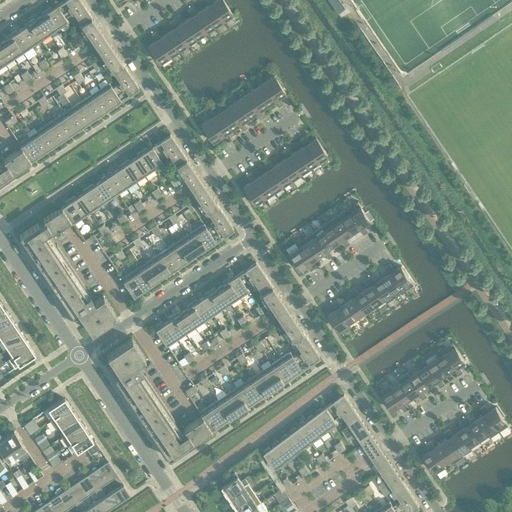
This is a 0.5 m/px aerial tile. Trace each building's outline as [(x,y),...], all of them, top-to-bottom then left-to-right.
[(57,4),(66,17),(73,12),(77,17),(78,17),(66,0),(63,3),(62,1),(57,4)] [(66,0),(78,17),(87,11),(80,0),(66,0)] [(215,0),(214,1),(212,2),(223,19),(232,13),(223,0),(215,0)] [(209,4),(203,8),(214,25),(223,19),(212,2),(209,4)] [(66,17),(57,4),(52,8),(52,7),(47,10),(59,28),(69,22),(65,17),(66,17)] [(196,13),(194,14),(205,31),(214,25),(203,8),(196,13)] [(43,14),(38,17),(50,34),(59,28),(47,10),(42,13),(43,14)] [(87,11),(78,17),(77,17),(81,23),(79,24),(80,26),(92,18),(87,11)] [(191,16),(185,20),(192,31),(196,37),(205,31),(194,14),(192,16),(191,16)] [(34,19),(29,22),(41,40),(50,34),(38,17),(34,20),(34,19)] [(92,18),(80,26),(85,34),(87,33),(96,47),(107,40),(98,26),(92,18)] [(178,25),(176,26),(187,43),(192,40),(196,37),(192,31),(185,20),(178,25)] [(21,29),(32,46),(41,40),(29,22),(24,25),(25,26),(21,29)] [(173,28),(167,32),(178,49),(187,43),(176,26),(173,28)] [(11,34),(23,52),(32,46),(21,29),(16,32),(16,31),(11,34)] [(160,37),(158,39),(169,55),(178,49),(167,32),(160,37)] [(3,41),(14,58),(23,52),(11,34),(6,37),(7,38),(3,41)] [(155,40),(148,45),(156,57),(160,62),(169,55),(158,39),(155,40)] [(107,40),(96,47),(106,60),(103,62),(108,70),(121,61),(116,53),(107,40)] [(0,56),(5,64),(14,58),(3,41),(0,42),(0,56)] [(121,61),(108,70),(110,72),(112,70),(116,76),(117,75),(126,69),(121,61)] [(117,75),(128,92),(131,90),(132,91),(138,87),(126,69),(117,75)] [(111,87),(120,99),(125,96),(125,94),(128,92),(117,75),(116,76),(119,82),(111,87)] [(271,77),(264,81),(276,98),(278,97),(285,92),(274,75),(271,77)] [(264,81),(255,87),(267,104),(273,100),(276,98),(264,81)] [(99,88),(112,106),(116,103),(116,102),(120,99),(111,87),(108,82),(99,88)] [(255,87),(246,93),(258,110),(260,109),(267,104),(255,87)] [(112,106),(99,88),(90,94),(102,112),(106,109),(107,110),(112,106)] [(246,93),(237,99),(249,116),(255,112),(258,110),(246,93)] [(81,100),(94,119),(98,115),(98,114),(102,112),(90,94),(81,100)] [(237,99),(228,105),(240,122),(242,121),(249,116),(237,99)] [(72,106),(84,124),(88,121),(89,122),(94,119),(81,100),(72,106)] [(228,105),(219,111),(231,128),(237,124),(240,122),(228,105)] [(63,112),(76,131),(81,127),(80,126),(84,124),(72,106),(63,112)] [(219,111),(210,117),(222,134),(224,133),(231,128),(219,111)] [(54,118),(66,136),(70,133),(71,134),(76,131),(63,112),(54,118)] [(8,126),(17,120),(13,115),(4,121),(8,126)] [(204,122),(201,124),(203,126),(207,132),(213,141),(220,136),(222,134),(210,117),(204,122)] [(45,124),(58,143),(63,139),(62,138),(66,136),(54,118),(45,124)] [(36,130),(48,148),(52,145),(53,146),(58,143),(45,124),(36,130)] [(48,148),(36,130),(27,136),(40,155),(45,151),(44,150),(48,148)] [(161,141),(172,158),(182,152),(170,134),(164,138),(164,139),(161,141)] [(20,147),(29,160),(34,157),(35,158),(40,155),(27,136),(18,143),(21,147),(20,147)] [(309,142),(306,144),(318,161),(327,154),(316,137),(309,142)] [(152,146),(160,158),(168,153),(172,159),(172,158),(161,141),(158,144),(157,142),(152,146)] [(304,145),(297,150),(309,167),(318,161),(306,144),(304,145)] [(146,148),(141,151),(154,169),(163,163),(160,158),(152,146),(147,149),(146,148)] [(24,164),(29,160),(20,147),(16,151),(24,164)] [(291,154),(288,156),(300,173),(309,167),(297,150),(291,154)] [(24,164),(16,151),(3,159),(5,162),(0,165),(0,179),(7,176),(5,173),(10,170),(12,172),(24,164)] [(133,158),(145,176),(154,169),(141,151),(137,154),(137,155),(133,158)] [(175,168),(187,159),(182,152),(172,158),(172,159),(176,164),(174,165),(175,168)] [(286,157),(279,162),(291,179),(300,173),(288,156),(286,157)] [(124,163),(136,182),(145,176),(133,158),(129,161),(128,160),(124,163)] [(187,159),(175,168),(180,175),(182,174),(191,188),(201,181),(192,167),(187,159)] [(273,166),(270,168),(282,185),(291,179),(279,162),(273,166)] [(115,170),(127,187),(136,182),(124,163),(119,166),(119,167),(115,170)] [(268,169),(261,174),(273,191),(282,185),(270,168),(268,169)] [(106,175),(118,194),(127,187),(115,170),(111,173),(110,172),(106,175)] [(255,178),(252,180),(264,197),(273,191),(261,174),(255,178)] [(97,182),(109,200),(118,194),(106,175),(101,178),(102,179),(97,182)] [(250,181),(243,186),(254,202),(254,203),(264,197),(252,180),(250,181)] [(201,181),(191,188),(200,201),(199,203),(204,210),(216,202),(211,194),(201,181)] [(88,187),(100,206),(109,200),(97,182),(93,185),(92,184),(88,187)] [(79,194),(91,212),(100,206),(88,187),(83,190),(84,191),(79,194)] [(70,199),(82,218),(91,212),(79,194),(75,197),(75,196),(70,199)] [(60,207),(69,220),(70,219),(73,224),(82,218),(70,199),(65,202),(66,203),(60,207)] [(358,201),(349,207),(362,226),(364,225),(371,220),(358,201)] [(216,202),(204,210),(205,212),(207,211),(211,217),(211,216),(221,210),(216,202)] [(20,234),(19,235),(41,267),(44,271),(57,291),(60,295),(68,307),(74,315),(79,312),(87,325),(91,331),(116,314),(103,294),(95,300),(94,299),(89,292),(57,244),(54,246),(52,243),(45,232),(50,229),(52,231),(60,226),(64,223),(69,220),(60,207),(56,210),(44,218),(43,218),(45,221),(39,224),(38,222),(37,222),(20,234)] [(349,207),(340,213),(353,232),(359,228),(362,226),(349,207)] [(211,216),(223,233),(226,231),(227,232),(233,228),(221,210),(211,216)] [(340,213),(331,219),(344,238),(346,237),(353,232),(340,213)] [(207,227),(215,240),(220,237),(219,236),(223,233),(211,216),(211,217),(215,222),(207,227)] [(331,219),(322,225),(335,244),(341,240),(344,238),(331,219)] [(194,229),(206,248),(211,244),(211,243),(215,240),(207,227),(207,228),(204,223),(194,229)] [(313,231),(326,250),(328,249),(335,244),(322,225),(321,226),(313,231)] [(185,235),(197,253),(201,250),(202,251),(206,248),(194,229),(185,235)] [(313,231),(304,237),(317,256),(323,252),(326,250),(313,231)] [(176,241),(188,260),(193,256),(193,255),(197,253),(185,235),(176,241)] [(92,242),(89,237),(84,240),(87,245),(92,242)] [(306,242),(298,247),(308,262),(310,261),(317,256),(304,237),(304,238),(306,242)] [(167,247),(179,265),(183,262),(184,263),(188,260),(176,241),(167,247)] [(158,253),(171,272),(175,268),(175,267),(179,265),(167,247),(158,253)] [(298,247),(288,254),(298,268),(305,264),(308,262),(298,247)] [(149,259),(161,277),(165,274),(166,275),(171,272),(158,253),(149,259)] [(161,277),(149,259),(140,265),(153,284),(157,280),(157,279),(161,277)] [(258,286),(268,280),(255,261),(249,265),(250,267),(247,269),(254,280),(254,281),(258,286)] [(148,287),(153,284),(140,265),(131,271),(143,289),(147,286),(148,287)] [(394,270),(392,271),(405,290),(414,284),(411,280),(401,265),(394,270)] [(242,270),(238,273),(246,286),(254,281),(254,280),(247,269),(243,271),(242,270)] [(139,292),(143,289),(131,271),(122,278),(134,296),(139,293),(139,292)] [(389,273),(383,277),(393,292),(401,287),(404,290),(405,290),(392,271),(389,273)] [(227,279),(240,297),(249,291),(246,286),(238,273),(233,277),(232,276),(227,279)] [(376,282),(374,283),(384,298),(393,292),(383,277),(376,282)] [(240,297),(227,279),(223,282),(223,283),(219,286),(231,303),(240,297)] [(259,293),(261,295),(273,287),(268,280),(258,286),(261,292),(259,293)] [(372,285),(365,289),(375,304),(384,298),(374,283),(372,285)] [(209,291),(222,309),(231,303),(219,286),(215,289),(214,288),(209,291)] [(273,287),(261,295),(266,303),(268,302),(277,316),(287,309),(278,295),(273,287)] [(358,294),(356,295),(366,310),(375,304),(365,289),(358,294)] [(222,309),(209,291),(205,294),(205,295),(201,298),(213,315),(222,309)] [(354,297),(347,302),(357,316),(366,310),(356,295),(354,297)] [(191,304),(203,322),(213,315),(201,298),(197,301),(196,300),(191,303),(191,304)] [(341,306),(338,308),(351,327),(351,326),(349,322),(357,316),(347,302),(341,306)] [(203,322),(191,304),(183,310),(195,328),(203,322)] [(336,309),(329,314),(339,329),(341,333),(351,327),(338,308),(336,309)] [(287,309),(277,316),(286,329),(284,330),(290,338),(302,330),(296,322),(287,309)] [(178,312),(174,315),(186,333),(195,328),(183,310),(179,313),(178,312)] [(7,311),(0,315),(0,327),(12,320),(7,311)] [(169,319),(165,322),(177,339),(186,333),(174,315),(169,318),(169,319)] [(0,337),(1,339),(18,328),(12,320),(0,327),(0,337)] [(168,346),(177,339),(165,322),(161,325),(160,324),(155,327),(168,346)] [(7,348),(24,337),(18,328),(1,339),(7,348)] [(302,330),(290,338),(291,340),(293,339),(297,344),(307,338),(302,330)] [(9,359),(29,345),(24,337),(7,348),(12,356),(8,359),(9,359)] [(210,429),(202,416),(184,428),(186,431),(180,434),(171,421),(174,419),(141,370),(142,370),(136,362),(145,357),(132,337),(107,354),(119,373),(114,376),(169,457),(187,445),(186,442),(191,439),(193,441),(210,429)] [(297,344),(309,361),(312,359),(313,360),(319,356),(307,338),(297,344)] [(453,342),(443,348),(446,352),(456,367),(458,365),(465,361),(460,352),(455,346),(453,342)] [(293,355),(301,368),(306,365),(305,363),(309,361),(297,344),(301,350),(293,355)] [(15,368),(31,357),(30,356),(35,353),(29,345),(9,359),(15,368)] [(445,352),(437,358),(447,373),(454,369),(456,367),(446,352),(443,348),(446,352),(445,352)] [(280,357),(292,375),(297,372),(296,371),(301,368),(293,355),(289,350),(280,357)] [(271,363),(283,380),(287,378),(288,379),(292,375),(280,357),(271,363)] [(437,358),(428,364),(438,379),(440,377),(447,373),(437,358)] [(262,369),(274,387),(279,384),(278,383),(283,380),(271,363),(262,369)] [(428,364),(419,370),(429,385),(436,381),(438,379),(428,364)] [(253,375),(265,392),(269,390),(270,391),(274,387),(262,369),(253,375)] [(419,370),(410,376),(420,391),(423,389),(429,385),(419,370)] [(244,381),(256,400),(261,396),(261,395),(265,392),(253,375),(244,381)] [(410,376),(401,382),(411,397),(418,393),(420,391),(410,376)] [(235,387),(247,405),(251,402),(252,403),(256,400),(244,381),(235,387)] [(390,384),(402,403),(405,402),(411,397),(401,382),(393,388),(390,384)] [(194,384),(185,390),(189,395),(198,389),(194,384)] [(390,384),(380,391),(383,395),(393,409),(400,405),(402,403),(390,384)] [(226,393),(238,412),(243,408),(243,407),(247,405),(235,387),(226,393)] [(217,399),(229,417),(233,414),(234,415),(238,412),(226,393),(217,399)] [(336,401),(347,418),(356,412),(344,394),(338,398),(339,399),(336,401)] [(49,419),(49,420),(70,406),(65,398),(60,401),(60,400),(48,408),(53,417),(49,419)] [(208,405),(221,424),(225,420),(225,419),(229,417),(217,399),(208,405)] [(326,406),(338,424),(335,418),(343,413),(346,418),(347,418),(336,401),(332,404),(331,402),(326,406)] [(221,424),(208,405),(199,411),(202,416),(210,429),(215,426),(216,427),(221,424)] [(55,428),(76,414),(70,406),(49,420),(55,428)] [(317,413),(329,431),(330,430),(329,430),(338,424),(326,406),(322,409),(321,408),(316,412),(317,413)] [(489,411),(486,412),(499,431),(508,425),(496,406),(489,411)] [(345,435),(363,422),(356,412),(347,418),(346,418),(350,424),(342,430),(345,435)] [(484,414),(477,418),(488,433),(490,437),(499,431),(486,412),(484,414)] [(329,431),(317,413),(313,416),(313,415),(307,418),(308,420),(320,437),(321,437),(321,436),(329,431)] [(76,414),(55,428),(55,429),(60,426),(65,434),(61,436),(61,437),(82,423),(76,414)] [(471,423),(468,424),(479,439),(488,433),(477,418),(471,423)] [(25,424),(29,430),(30,433),(38,427),(33,419),(25,424)] [(300,426),(311,444),(312,443),(320,437),(308,420),(305,422),(304,421),(299,425),(300,426)] [(363,422),(345,435),(348,440),(357,434),(362,443),(363,443),(372,456),(382,450),(373,436),(363,422)] [(82,423),(61,437),(67,445),(87,431),(82,423)] [(466,426),(459,430),(470,445),(479,439),(468,424),(466,426)] [(291,433),(303,450),(304,450),(303,449),(311,444),(300,426),(296,429),(295,428),(290,431),(291,433)] [(453,435),(450,436),(461,451),(464,456),(473,450),(470,445),(459,430),(453,435)] [(14,431),(5,437),(17,455),(26,449),(14,431)] [(93,440),(87,431),(67,445),(67,446),(71,443),(77,451),(93,440)] [(303,450),(291,433),(287,435),(287,434),(281,438),(282,439),(294,457),(295,456),(303,450)] [(448,438),(442,442),(452,457),(455,462),(464,456),(461,451),(450,436),(448,438)] [(0,448),(1,450),(0,450),(0,453),(4,460),(7,458),(8,461),(17,455),(5,437),(0,440),(0,448)] [(286,462),(294,457),(282,439),(279,442),(278,441),(273,444),(274,446),(285,463),(286,463),(286,462)] [(86,447),(90,454),(99,448),(95,441),(86,447)] [(435,447),(433,448),(445,467),(446,467),(443,463),(452,457),(442,442),(435,447)] [(277,469),(285,463),(274,446),(270,448),(269,447),(264,451),(277,469)] [(430,450),(423,455),(436,474),(445,467),(433,448),(430,450)] [(382,450),(372,456),(381,470),(387,479),(378,484),(382,489),(400,477),(391,463),(382,450)] [(266,468),(269,466),(264,458),(261,460),(266,468)] [(120,484),(113,489),(120,499),(129,492),(108,460),(98,467),(108,481),(115,476),(120,484)] [(271,476),(274,474),(269,466),(266,468),(271,476)] [(105,494),(100,487),(108,481),(98,467),(88,473),(110,505),(120,499),(113,489),(105,494)] [(34,480),(37,478),(31,470),(28,471),(34,480)] [(228,495),(228,496),(249,483),(249,482),(244,485),(238,476),(235,471),(223,480),(226,484),(222,486),(224,490),(227,495),(228,495)] [(93,502),(99,511),(110,505),(88,473),(78,480),(88,495),(95,490),(100,498),(93,502)] [(23,487),(27,484),(21,474),(16,477),(23,487)] [(274,474),(271,476),(277,484),(280,482),(274,474)] [(283,479),(288,487),(292,484),(287,477),(283,479)] [(400,477),(382,489),(385,495),(394,489),(397,494),(398,494),(407,488),(400,477)] [(99,511),(93,502),(85,507),(80,500),(88,495),(78,480),(68,487),(85,511),(99,511)] [(12,494),(17,491),(10,481),(5,484),(12,494)] [(280,482),(277,484),(282,492),(285,490),(280,482)] [(235,506),(255,492),(249,483),(228,496),(231,499),(230,500),(234,505),(235,506)] [(80,511),(78,511),(85,511),(68,487),(58,493),(68,508),(75,503),(80,511)] [(407,488),(398,494),(409,511),(413,508),(413,510),(419,506),(407,488)] [(255,492),(235,506),(237,509),(238,511),(245,511),(262,501),(255,492)] [(61,511),(68,508),(58,493),(48,500),(56,511),(61,511)] [(390,500),(389,501),(396,511),(407,511),(409,511),(398,494),(397,494),(401,500),(393,505),(390,500)] [(56,511),(48,500),(38,507),(42,511),(56,511)] [(266,511),(268,511),(262,501),(245,511),(266,511)] [(380,507),(383,511),(396,511),(389,501),(380,507)]
